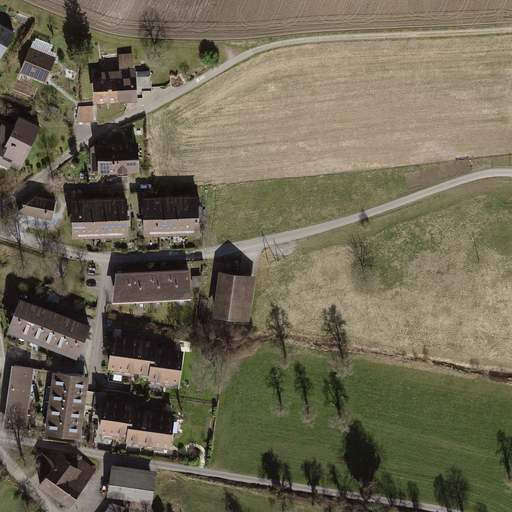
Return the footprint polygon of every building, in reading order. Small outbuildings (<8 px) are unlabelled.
[(0,62),(15,32),(1,24),(0,26),(0,62)] [(29,47),(18,75),(48,86),(50,81),(59,57),(29,47)] [(97,73),(99,101),(136,98),(135,70),(97,73)] [(80,106),(81,121),(96,120),(95,105),(80,106)] [(39,126),(18,116),(17,118),(12,129),(0,153),(0,160),(19,169),(39,126)] [(0,153),(12,129),(1,123),(0,126),(0,153)] [(97,143),(98,173),(118,172),(118,143),(97,143)] [(138,143),(118,143),(118,172),(139,173),(138,143)] [(19,210),(51,217),(55,201),(36,196),(19,210)] [(182,197),(170,198),(170,236),(183,236),(182,197)] [(196,197),(182,197),(183,236),(196,236),(196,197)] [(143,198),(144,237),(159,237),(158,198),(143,198)] [(170,198),(158,198),(159,237),(170,236),(170,198)] [(124,199),(110,200),(111,234),(124,234),(124,199)] [(71,201),(72,236),(87,235),(86,200),(71,201)] [(98,200),(86,200),(87,235),(99,235),(98,200)] [(110,200),(98,200),(99,235),(111,234),(110,200)] [(189,298),(188,270),(172,271),(172,299),(189,298)] [(135,300),(153,300),(153,271),(135,272),(135,300)] [(172,271),(153,271),(153,300),(172,299),(172,271)] [(255,274),(221,271),(215,318),(250,322),(255,274)] [(115,301),(135,300),(135,272),(119,272),(115,301)] [(6,332),(19,337),(33,302),(21,297),(6,332)] [(19,337),(30,341),(44,305),(33,302),(19,337)] [(30,341),(42,346),(55,310),(44,305),(30,341)] [(42,346),(53,351),(66,314),(55,310),(42,346)] [(53,351),(65,355),(78,318),(66,314),(53,351)] [(65,355),(78,359),(91,323),(78,318),(65,355)] [(122,378),(128,337),(116,335),(109,376),(122,378)] [(136,380),(142,340),(128,337),(122,378),(136,380)] [(136,380),(147,382),(149,362),(154,363),(157,342),(142,340),(136,380)] [(163,384),(168,350),(156,348),(154,363),(149,362),(147,382),(163,384)] [(179,386),(184,352),(168,350),(163,384),(179,386)] [(4,367),(2,383),(31,387),(33,372),(4,367)] [(50,376),(49,390),(85,396),(89,381),(50,376)] [(2,383),(0,397),(29,401),(31,387),(2,383)] [(47,403),(83,408),(85,396),(49,390),(47,403)] [(0,397),(0,399),(0,411),(27,414),(29,401),(0,397)] [(117,402),(103,400),(98,435),(113,437),(117,402)] [(135,404),(117,402),(113,437),(125,439),(127,424),(132,425),(134,410),(135,404)] [(45,417),(82,422),(83,408),(47,403),(45,417)] [(145,411),(134,410),(132,425),(127,424),(125,439),(124,442),(131,443),(130,448),(139,449),(145,411)] [(0,411),(0,426),(25,430),(27,414),(0,411)] [(155,413),(145,411),(139,449),(151,451),(155,413)] [(169,415),(155,413),(151,451),(165,453),(169,415)] [(45,417),(43,434),(79,439),(82,422),(45,417)] [(44,490),(74,511),(99,478),(68,456),(44,490)] [(159,473),(110,466),(105,500),(154,508),(159,473)]
